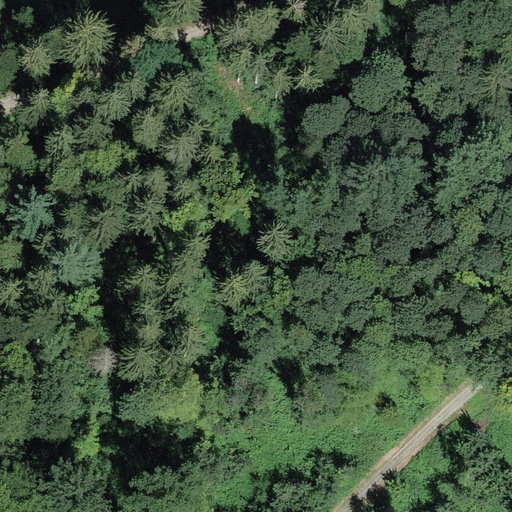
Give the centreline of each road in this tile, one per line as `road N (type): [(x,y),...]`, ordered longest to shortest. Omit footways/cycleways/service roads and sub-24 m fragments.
road 1 (track): [(252,0),(0,90)]
road 2 (track): [(349,511),(511,351)]
